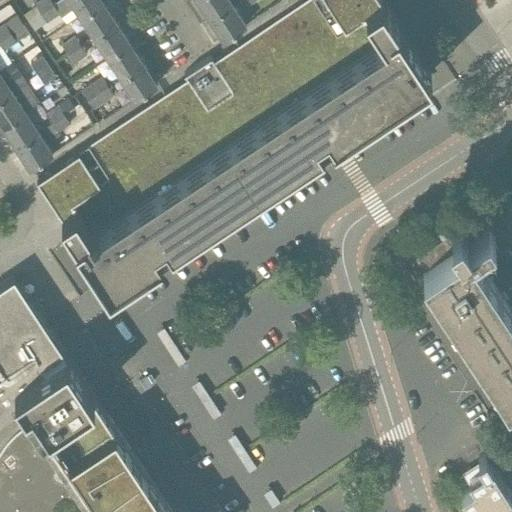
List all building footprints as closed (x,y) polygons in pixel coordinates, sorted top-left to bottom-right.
[(57,0),(54,3),(41,11),(29,20),(35,29),(60,13),(61,15),(74,6),(80,15),(101,0),(57,0)] [(41,11),(54,3),(51,0),(38,0),(35,3),(36,5),(41,11)] [(249,193),(273,177),(362,119),(412,85),(431,72),(411,41),(410,40),(398,23),(383,0),(303,0),(233,47),(224,53),(214,60),(210,55),(197,63),(184,72),(188,77),(164,93),(68,157),(44,172),(43,173),(42,174),(41,174),(38,176),(37,177),(57,208),(74,233),(75,235),(92,261),(109,286),(122,278),(249,193)] [(94,35),(116,20),(103,0),(101,0),(80,15),(94,35)] [(198,0),(210,17),(232,2),(235,0),(198,0)] [(236,29),(246,23),(232,2),(210,17),(224,38),(236,29)] [(18,14),(5,22),(0,25),(0,39),(12,32),(24,24),(18,14)] [(107,56),(130,41),(116,20),(94,35),(107,56)] [(12,32),(0,39),(0,43),(4,49),(18,41),(17,40),(12,32)] [(62,43),(69,52),(81,43),(75,34),(62,43)] [(121,76),(144,61),(130,41),(107,56),(121,76)] [(75,61),(87,53),(81,43),(69,52),(75,61)] [(0,67),(10,61),(0,47),(0,67)] [(38,72),(50,65),(43,54),(31,62),(38,72)] [(0,97),(24,81),(11,60),(10,61),(0,67),(0,97)] [(144,61),(121,76),(127,86),(134,97),(145,89),(157,81),(144,61)] [(50,65),(38,72),(44,81),(56,74),(50,65)] [(88,98),(108,84),(102,75),(82,88),(88,98)] [(26,110),(37,102),(24,81),(0,97),(0,119),(4,125),(26,110)] [(115,94),(108,84),(88,98),(94,107),(115,94)] [(52,123),(65,114),(59,104),(45,113),(52,123)] [(17,145),(39,131),(39,130),(26,110),(4,125),(17,145)] [(43,158),(53,151),(44,138),(57,130),(58,132),(71,123),(65,114),(52,123),(39,131),(17,145),(31,166),(43,158)] [(511,307),(505,297),(496,283),(511,272),(511,252),(507,245),(500,250),(492,238),(495,236),(491,230),(483,217),(477,220),(475,217),(473,215),(470,213),(467,211),(464,211),(461,210),(458,211),(455,212),(452,213),(443,219),(452,231),(416,255),(509,396),(511,393),(511,307)] [(0,511),(173,511),(14,273),(0,282),(0,511)] [(511,511),(511,492),(490,459),(481,465),(487,474),(461,491),(475,511),(511,511)]
